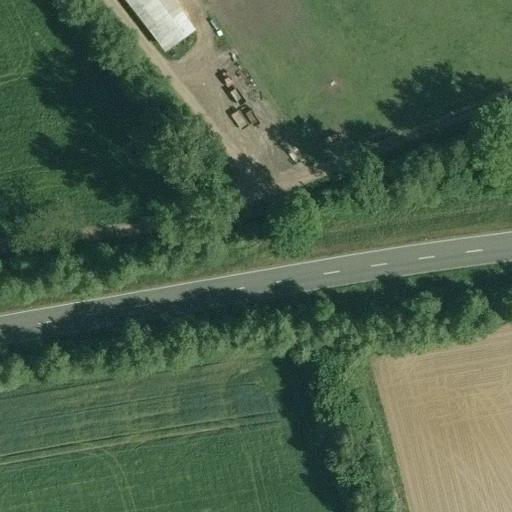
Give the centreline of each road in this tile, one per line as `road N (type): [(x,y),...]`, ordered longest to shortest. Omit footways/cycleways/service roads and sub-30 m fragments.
road 1 (primary): [(0,331),(511,247)]
road 2 (unknown): [(0,238),(182,229),(282,185)]
